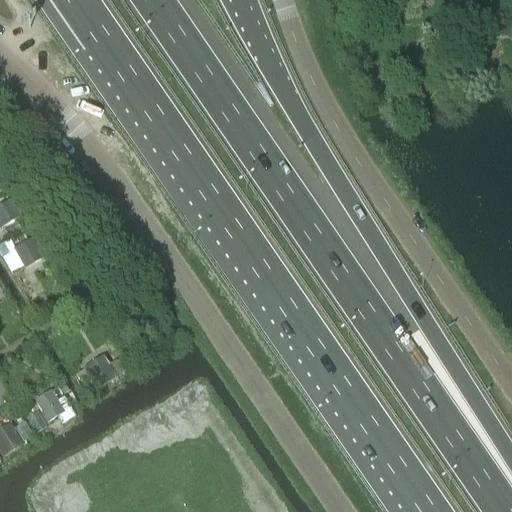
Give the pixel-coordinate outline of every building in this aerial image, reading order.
[(0,230),(19,218),(9,202),(0,207),(0,230)] [(44,259),(33,240),(14,251),(24,271),(44,259)] [(94,282),(85,287),(90,296),(99,290),(94,282)] [(115,375),(104,357),(84,368),(96,387),(115,375)] [(48,424),(63,414),(50,394),(35,404),(48,424)] [(18,426),(23,441),(33,438),(28,423),(18,426)] [(23,446),(10,425),(0,430),(0,453),(3,459),(23,446)]
